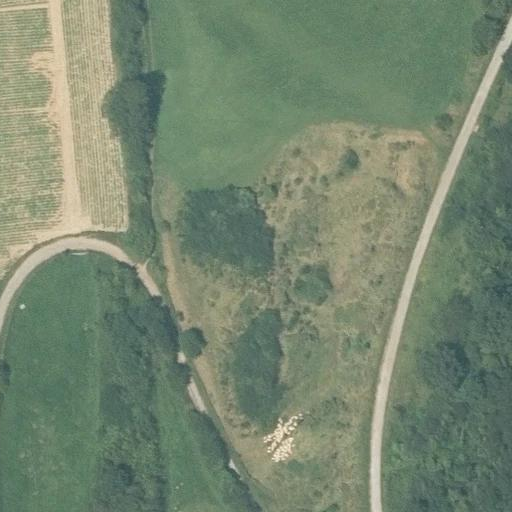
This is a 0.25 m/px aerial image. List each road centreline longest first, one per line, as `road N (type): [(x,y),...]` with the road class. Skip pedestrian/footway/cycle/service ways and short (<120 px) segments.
road 1 (track): [(511,31),(447,173),(399,309),(378,416),(377,511)]
road 2 (track): [(257,511),(202,418),(167,321),(137,269)]
road 3 (track): [(137,269),(110,248),(63,246),(23,268),(0,304)]
